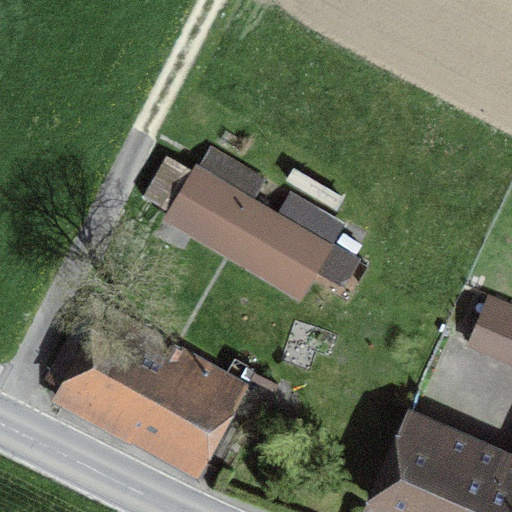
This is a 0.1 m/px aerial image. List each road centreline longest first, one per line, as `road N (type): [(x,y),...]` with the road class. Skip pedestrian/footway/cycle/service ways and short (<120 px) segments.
road 1 (track): [(213,0),(0,415)]
road 2 (unclassified): [(178,511),(0,429)]
